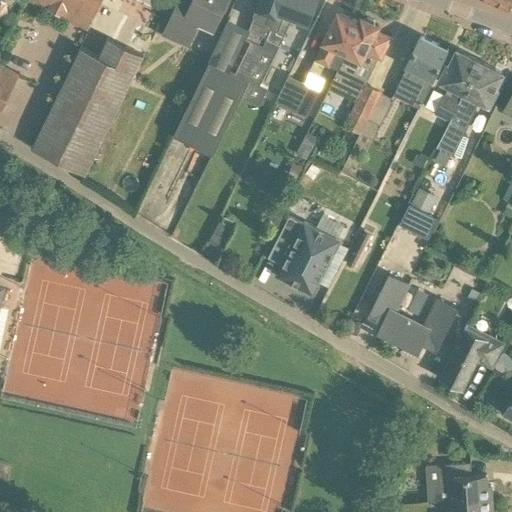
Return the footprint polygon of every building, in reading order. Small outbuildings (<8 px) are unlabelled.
[(30,0),(89,29),(102,0),(30,0)] [(187,47),(198,23),(213,31),(227,0),(193,0),(192,2),(188,0),(178,0),(162,35),(187,47)] [(213,154),(241,96),(259,105),(267,87),(260,84),(279,45),(279,43),(292,19),(310,26),(319,0),(258,0),(255,9),(250,21),(252,22),(249,28),(230,18),(209,61),(173,134),(213,154)] [(511,0),(486,0),(508,10),(511,0)] [(360,23),(338,13),(315,60),(329,66),(330,65),(338,69),(339,70),(347,53),(346,53),(360,23)] [(338,105),(350,111),(343,126),(361,134),(368,119),(380,92),(352,79),(361,60),(375,67),(379,57),(381,58),(390,38),(375,31),(378,26),(375,25),(374,21),(368,18),(365,20),(362,18),(360,23),(346,53),(347,53),(339,70),(338,69),(332,82),(346,88),(338,105)] [(419,110),(426,96),(449,50),(421,36),(407,66),(408,67),(393,96),(419,110)] [(81,47),(32,148),(85,173),(143,55),(107,37),(98,55),(81,47)] [(451,121),(481,62),(457,50),(450,65),(448,64),(440,81),(455,88),(450,97),(445,94),(436,113),(451,121)] [(481,62),(451,121),(438,148),(459,159),(467,140),(462,137),(476,109),(475,109),(479,100),(490,106),(498,89),(496,88),(504,73),(481,62)] [(0,66),(0,108),(3,110),(14,89),(11,87),(17,76),(0,66)] [(308,118),(320,90),(289,76),(276,102),(308,118)] [(368,119),(361,134),(373,140),(393,98),(380,92),(368,119)] [(494,132),(506,109),(498,105),(486,128),(494,132)] [(316,141),(306,136),(297,154),(307,159),(316,141)] [(486,144),(488,150),(497,148),(495,141),(486,144)] [(421,168),(427,156),(420,153),(418,156),(416,155),(411,164),(421,168)] [(320,169),(311,164),(305,174),(313,179),(320,169)] [(435,202),(418,193),(412,205),(429,214),(435,202)] [(429,214),(412,205),(410,204),(400,224),(430,239),(439,220),(429,214)] [(340,240),(304,222),(303,224),(289,216),(268,257),(282,265),(277,275),(313,293),(340,240)] [(437,352),(459,308),(439,298),(424,328),(394,313),(409,283),(389,273),(368,317),(381,324),(377,332),(419,353),(423,345),(437,352)] [(474,285),(469,294),(478,298),(483,290),(474,285)] [(506,342),(467,323),(440,378),(464,390),(478,361),(493,369),(506,342)] [(511,397),(503,413),(511,418),(511,397)] [(451,501),(492,498),(491,485),(487,486),(487,475),(465,476),(464,464),(471,464),(471,463),(425,465),(427,502),(451,501)] [(489,511),(493,511),(492,498),(451,501),(451,511),(489,511)]
